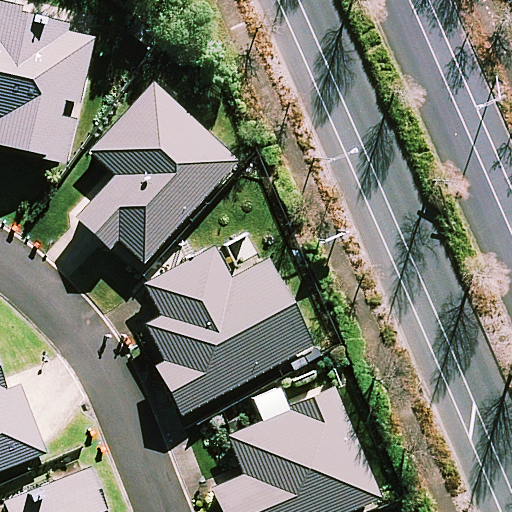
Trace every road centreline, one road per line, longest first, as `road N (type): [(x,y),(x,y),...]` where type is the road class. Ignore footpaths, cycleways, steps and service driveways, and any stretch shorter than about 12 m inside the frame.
road 1 (tertiary): [(511,464),(311,0)]
road 2 (residential): [(162,511),(98,355),(52,297),(0,256)]
road 3 (tertiary): [(397,0),(511,257)]
